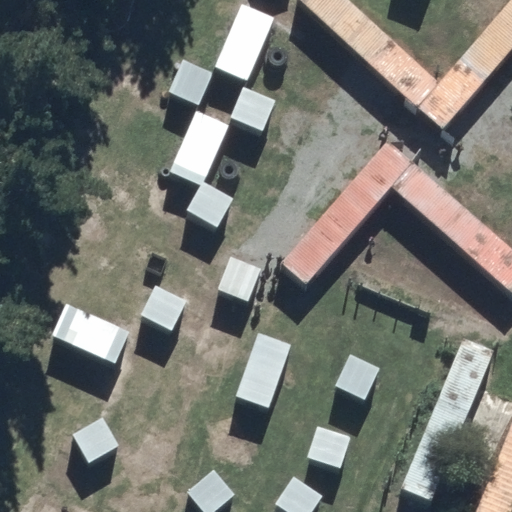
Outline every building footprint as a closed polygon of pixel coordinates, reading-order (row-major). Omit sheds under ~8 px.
[(428,0),(441,26),(470,13),(485,45),(511,31),(511,23),(502,2),(505,0),(428,0)] [(250,1),(236,33),(298,61),(312,29),(250,1)] [(401,64),(338,37),(324,70),(387,97),(401,64)] [(511,92),(435,58),(416,102),(503,140),(505,136),(511,138),(511,92)] [(178,157),(165,190),(228,214),(240,182),(178,157)] [(270,193),(257,226),(321,251),(334,217),(270,193)] [(366,233),(355,262),(440,297),(443,289),(503,314),(511,291),(511,281),(451,257),(447,266),(366,233)] [(235,305),(224,274),(193,285),(204,316),(172,328),(183,359),(216,348),(227,379),(258,368),(247,337),(279,326),(267,293),(235,305)] [(340,350),(327,318),(297,330),(310,363),(281,376),(293,406),(323,393),(335,423),(365,411),(352,380),(382,367),(369,338),(340,350)] [(428,500),(490,341),(460,328),(397,489),(428,500)] [(187,413),(175,382),(144,395),(157,426),(126,439),(140,470),(171,457),(184,488),(216,475),(202,443),(232,430),(219,400),(187,413)] [(293,460),(281,428),(251,439),(262,471),(233,482),(244,511),(248,511),(274,503),(277,511),(311,511),(304,491),(336,479),(324,448),(293,460)] [(77,511),(38,496),(31,511),(77,511)]
